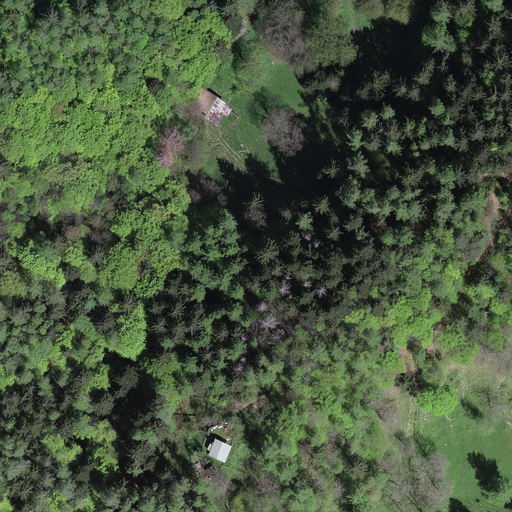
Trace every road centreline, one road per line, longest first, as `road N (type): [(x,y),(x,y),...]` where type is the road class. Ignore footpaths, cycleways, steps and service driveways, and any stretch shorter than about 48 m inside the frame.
road 1 (track): [(511,176),(406,189),(289,186),(258,174),(200,115)]
road 2 (track): [(457,511),(421,468),(413,426),(421,378),(498,232)]
